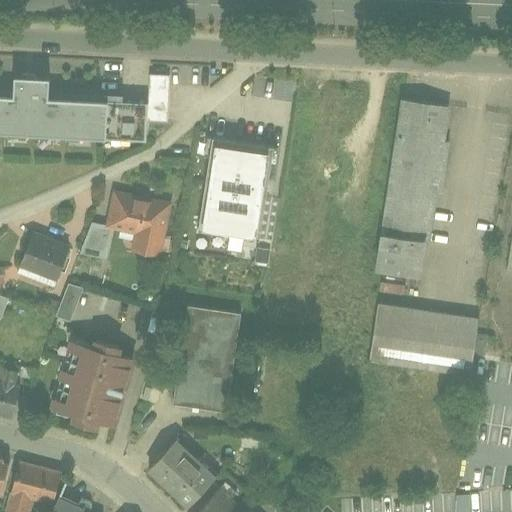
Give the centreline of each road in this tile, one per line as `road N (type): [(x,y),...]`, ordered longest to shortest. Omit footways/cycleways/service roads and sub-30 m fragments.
road 1 (residential): [(0,219),(145,151),(261,55)]
road 2 (residential): [(0,39),(261,55)]
road 3 (residential): [(261,55),(511,68)]
road 4 (residential): [(0,434),(105,468),(152,511)]
